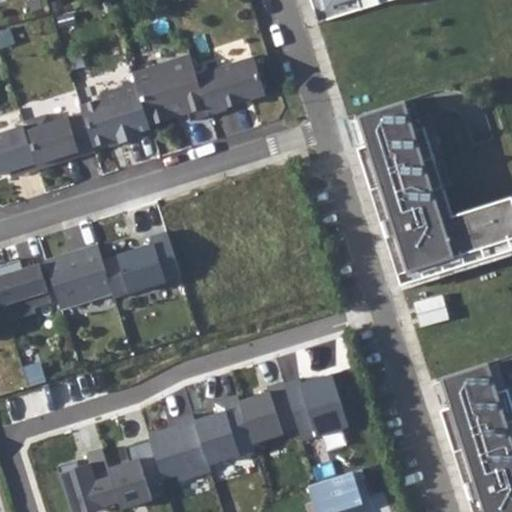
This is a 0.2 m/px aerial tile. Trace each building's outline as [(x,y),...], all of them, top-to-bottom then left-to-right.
[(310,0),(318,22),(387,0),(310,0)] [(190,54),(133,72),(136,82),(150,124),(175,116),(179,108),(186,106),(188,112),(191,120),(210,115),(197,74),(190,54)] [(254,56),(197,74),(210,115),(227,109),(226,107),(266,94),(254,56)] [(102,98),(80,105),(83,112),(94,146),(109,141),(118,138),(120,143),(137,138),(135,133),(151,128),(150,124),(136,82),(101,93),(102,98)] [(368,144),(357,147),(401,284),(511,248),(511,196),(453,215),(425,126),(415,129),(405,99),(358,114),(368,144)] [(179,108),(175,116),(188,112),(186,106),(179,108)] [(38,168),(54,163),(53,159),(62,156),(64,160),(95,151),(94,146),(83,112),(51,122),(48,113),(23,121),(24,124),(38,168)] [(22,173),(38,168),(24,124),(0,132),(0,172),(10,170),(20,167),(22,173)] [(110,146),(120,143),(118,138),(109,141),(110,146)] [(12,176),(22,173),(20,167),(10,170),(12,176)] [(98,244),(46,260),(55,288),(61,308),(113,292),(98,244)] [(40,263),(48,290),(55,288),(46,260),(43,251),(19,259),(22,268),(40,263)] [(19,259),(0,264),(0,294),(3,304),(48,290),(40,263),(22,268),(19,259)] [(511,355),(495,359),(501,388),(511,385),(511,355)] [(511,511),(511,423),(488,359),(427,377),(473,511),(511,511)]
